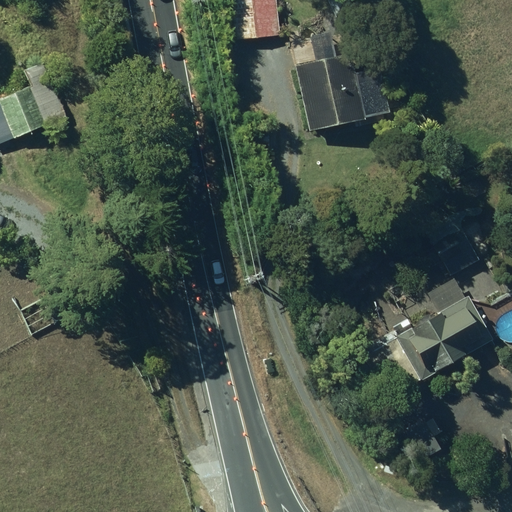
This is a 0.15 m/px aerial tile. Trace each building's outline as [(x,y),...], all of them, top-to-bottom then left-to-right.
[(225,0),(230,40),(278,34),(273,0),(225,0)] [(322,0),(336,22),(353,12),(346,0),(322,0)] [(292,65),(304,130),(359,120),(347,55),(292,65)] [(0,97),(0,158),(17,152),(10,138),(60,117),(38,63),(21,70),(27,86),(0,97)] [(362,104),(370,106),(376,99),(373,92),(365,90),(359,97),(362,104)] [(243,129),(243,150),(266,150),(266,129),(243,129)] [(440,262),(447,274),(475,259),(451,216),(441,222),(448,234),(430,244),(431,247),(417,255),(426,270),(440,262)] [(361,360),(384,402),(488,345),(464,301),(460,303),(449,282),(423,296),(433,315),(392,338),(395,342),(361,360)] [(407,428),(421,456),(436,448),(421,421),(407,428)]
